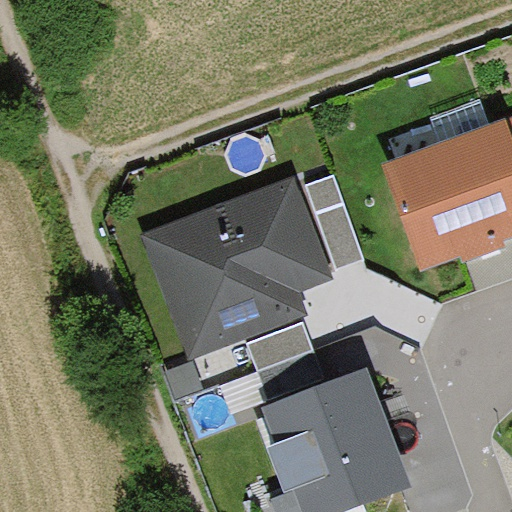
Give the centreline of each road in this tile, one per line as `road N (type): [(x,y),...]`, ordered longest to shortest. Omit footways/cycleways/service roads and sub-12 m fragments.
road 1 (track): [(196,511),(70,178),(511,17)]
road 2 (residential): [(496,505),(457,385),(486,327),(511,317)]
road 3 (track): [(1,0),(70,178)]
